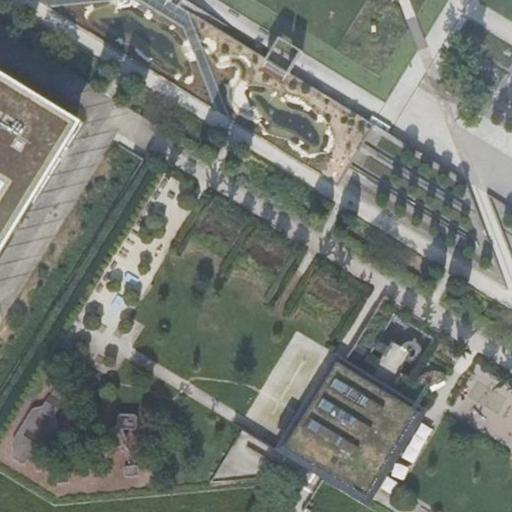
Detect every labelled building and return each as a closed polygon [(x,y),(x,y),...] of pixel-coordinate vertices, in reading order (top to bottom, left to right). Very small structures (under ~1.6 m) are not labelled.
[(0,249),(76,125),(0,78),(0,249)] [(386,341),(404,359),(422,340),(404,323),(386,341)] [(437,395),(449,371),(421,357),(409,381),(437,395)] [(286,449),(368,498),(420,412),(338,362),(286,449)] [(251,454),(258,441),(243,432),(236,445),(251,454)]
